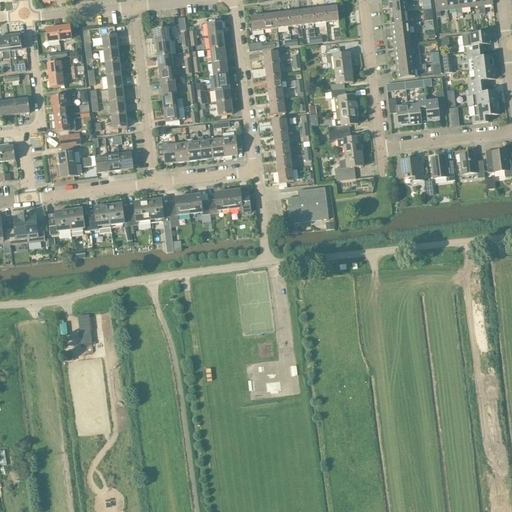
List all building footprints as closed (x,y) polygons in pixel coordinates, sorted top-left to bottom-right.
[(440,11),(447,10),(445,0),(434,0),(436,17),(441,17),(440,11)] [(457,0),(445,0),(447,10),(456,9),(459,9),(457,0)] [(470,8),(469,0),(457,0),(459,9),(456,9),(456,13),(462,12),(462,9),(470,8)] [(492,0),(480,0),(481,6),(478,7),(479,11),(485,10),(484,6),(493,5),(492,0)] [(413,6),(413,1),(388,4),(389,15),(407,13),(406,6),(413,6)] [(324,8),(326,23),(338,22),(337,7),(324,8)] [(314,25),(326,23),(324,8),(312,10),(314,25)] [(301,26),(314,25),(312,10),(300,11),(301,26)] [(433,21),(431,10),(423,11),(425,22),(433,21)] [(289,28),(301,26),(300,11),(287,13),(289,28)] [(277,29),(289,28),(287,13),(275,14),(277,29)] [(408,19),(407,13),(389,15),(391,26),(415,23),(415,18),(408,19)] [(277,33),(277,29),(275,14),(263,16),(265,31),(271,30),(271,33),(277,33)] [(252,32),(265,31),(263,16),(250,17),(252,32)] [(207,24),(209,37),(222,36),(221,22),(207,24)] [(416,27),(415,23),(391,26),(392,36),(409,34),(409,28),(416,27)] [(71,26),(59,28),(60,42),(72,40),(71,26)] [(60,42),(59,28),(46,29),(48,43),(60,42)] [(168,29),(155,31),(156,44),(169,42),(174,41),(173,36),(168,36),(168,29)] [(489,33),(462,36),(464,54),(467,54),(482,52),(488,51),(487,45),(491,45),(489,33)] [(410,41),(409,34),(392,36),(393,47),(418,44),(418,40),(410,41)] [(21,36),(7,38),(10,58),(11,66),(12,73),(26,72),(25,64),(24,65),(18,65),(17,65),(16,52),(22,51),(21,36)] [(104,51),(117,49),(116,36),(102,37),(104,51)] [(209,37),(210,50),(224,49),(222,36),(209,37)] [(7,38),(0,38),(0,53),(3,53),(3,59),(10,58),(7,38)] [(449,48),(448,38),(441,39),(442,49),(449,48)] [(171,56),(169,42),(156,44),(158,57),(171,56)] [(418,44),(393,47),(395,58),(412,56),(419,55),(419,48),(418,44)] [(119,62),(117,49),(104,51),(105,64),(119,62)] [(211,58),(207,59),(208,64),(212,64),(226,62),(224,49),(210,50),(211,56),(211,58)] [(335,71),(351,69),(349,55),(341,56),(340,49),(326,51),(327,58),(334,57),(335,71)] [(483,58),(482,52),(467,54),(467,60),(468,60),(469,71),(494,68),(492,57),(483,58)] [(263,55),(265,67),(279,65),(278,53),(263,55)] [(412,56),(395,58),(396,69),(421,66),(419,55),(412,56)] [(172,69),(171,56),(158,57),(159,70),(172,69)] [(448,56),(442,57),(444,69),(449,69),(449,65),(451,64),(450,56),(448,56)] [(121,75),(119,62),(105,64),(107,77),(121,75)] [(226,62),(212,64),(214,77),(227,76),(226,62)] [(49,77),(63,75),(62,63),(47,65),(49,77)] [(281,78),(279,65),(265,67),(266,79),(281,78)] [(426,69),(426,65),(421,66),(396,69),(397,80),(415,77),(414,71),(426,69)] [(173,69),(159,70),(161,84),(174,82),(173,75),(178,74),(177,68),(173,69)] [(494,68),(469,71),(474,71),(475,78),(472,78),(471,79),(471,82),(467,82),(468,89),(484,87),(483,81),(495,80),(494,68)] [(331,93),(345,91),(344,85),(353,84),(351,69),(335,71),(337,85),(330,86),(331,93)] [(65,87),(63,75),(49,77),(51,89),(65,87)] [(122,88),(121,75),(107,77),(109,90),(122,88)] [(229,89),(227,76),(214,77),(215,91),(229,89)] [(282,90),(281,78),(266,79),(268,92),(282,90)] [(176,95),(174,82),(161,84),(163,97),(176,95)] [(412,82),(405,83),(406,90),(413,89),(412,82)] [(484,93),(484,87),(468,89),(469,96),(472,96),(473,106),(498,103),(496,92),(484,93)] [(124,102),(122,88),(109,90),(110,103),(124,102)] [(229,89),(215,91),(217,103),(230,102),(229,89)] [(282,90),(268,92),(269,104),(284,102),(282,90)] [(346,98),(345,91),(331,93),(332,99),(335,99),(336,113),(356,111),(354,97),(346,98)] [(426,110),(428,122),(439,121),(438,107),(445,106),(443,92),(435,93),(436,101),(426,102),(426,110)] [(53,110),(67,108),(65,94),(56,95),(56,97),(52,98),(53,110)] [(177,108),(176,95),(163,97),(164,110),(177,108)] [(418,105),(408,106),(410,126),(421,125),(421,119),(427,119),(426,110),(426,102),(425,96),(417,97),(418,105)] [(29,100),(15,102),(17,116),(30,114),(29,100)] [(398,128),(410,126),(408,106),(397,108),(396,100),(388,101),(390,115),(397,114),(398,128)] [(4,117),(17,116),(15,102),(2,104),(4,117)] [(125,115),(124,102),(110,103),(112,116),(125,115)] [(232,115),(230,102),(217,103),(218,117),(232,115)] [(284,102),(269,104),(271,116),(286,115),(284,102)] [(499,115),(498,103),(473,106),(474,117),(472,118),(472,125),(488,123),(487,117),(499,115)] [(177,108),(164,110),(166,123),(179,122),(179,121),(185,120),(183,107),(177,108)] [(69,120),(67,108),(53,110),(55,122),(69,120)] [(356,111),(336,113),(337,120),(334,120),(335,128),(328,129),(329,136),(350,133),(349,126),(358,125),(356,111)] [(127,128),(125,115),(112,116),(113,130),(127,128)] [(70,132),(69,120),(55,122),(56,134),(70,132)] [(272,122),(273,135),(288,133),(286,121),(272,122)] [(288,133),(273,135),(275,147),(289,145),(288,133)] [(350,133),(329,136),(330,142),(337,142),(338,148),(344,147),(345,155),(361,153),(359,139),(351,140),(350,133)] [(60,137),(61,148),(81,146),(80,135),(60,137)] [(203,137),(198,138),(199,143),(201,161),(213,160),(211,142),(203,142),(203,137)] [(237,157),(235,140),(235,139),(223,140),(225,158),(237,157)] [(201,161),(199,143),(192,144),(192,140),(186,141),(187,144),(189,162),(201,161)] [(223,140),(211,142),(213,160),(225,158),(223,140)] [(163,144),(157,145),(159,158),(164,157),(165,165),(177,164),(175,146),(169,146),(169,143),(163,144)] [(189,162),(187,144),(175,146),(177,164),(189,162)] [(289,145),(275,147),(276,159),(291,158),(289,145)] [(9,146),(1,147),(3,163),(16,161),(14,148),(9,149),(9,146)] [(504,172),(505,178),(511,177),(511,174),(510,161),(508,161),(506,151),(495,152),(494,150),(485,152),(488,173),(504,172)] [(475,152),(456,155),(457,165),(460,164),(461,174),(458,174),(458,176),(477,173),(478,179),(485,178),(483,165),(477,166),(476,162),(475,152)] [(60,167),(76,165),(74,153),(56,155),(57,163),(60,163),(60,167)] [(363,167),(361,153),(345,155),(346,161),(339,162),(340,169),(334,170),(336,182),(355,180),(354,168),(363,167)] [(132,154),(120,156),(122,171),(134,170),(132,154)] [(122,171),(120,156),(108,157),(110,173),(122,171)] [(445,156),(431,158),(434,179),(447,178),(448,182),(455,181),(453,165),(446,166),(445,156)] [(98,174),(110,173),(108,157),(96,158),(98,174)] [(291,158),(276,159),(278,172),(292,170),(291,158)] [(397,169),(398,179),(412,178),(412,182),(424,180),(422,163),(416,163),(416,159),(398,161),(399,168),(397,169)] [(77,177),(76,165),(60,167),(61,170),(58,171),(59,179),(77,177)] [(292,170),(278,172),(279,184),(294,182),(292,170)] [(494,177),(487,178),(488,190),(495,189),(494,177)] [(298,198),(287,199),(290,225),(302,224),(302,219),(321,217),(321,221),(329,221),(325,189),(304,191),(305,197),(298,198)] [(236,192),(227,193),(229,210),(242,209),(242,214),(250,213),(249,197),(248,197),(241,198),(240,191),(236,192)] [(216,201),(208,201),(210,216),(218,215),(217,212),(229,210),(227,193),(215,194),(216,201)] [(210,216),(208,201),(201,202),(200,196),(187,197),(189,215),(202,214),(202,217),(210,216)] [(178,216),(189,215),(187,197),(175,199),(176,205),(168,206),(170,220),(178,219),(178,216)] [(162,200),(148,202),(150,221),(151,223),(164,222),(170,222),(170,220),(168,206),(163,207),(162,200)] [(135,210),(129,211),(131,227),(138,226),(138,225),(151,223),(150,221),(148,202),(134,204),(135,210)] [(122,205),(108,207),(111,226),(111,228),(124,226),(124,227),(130,227),(131,227),(129,211),(123,212),(122,205)] [(95,215),(89,215),(91,231),(98,231),(98,230),(111,228),(111,226),(108,207),(94,208),(95,215)] [(82,210),(68,211),(71,231),(71,233),(84,231),(84,232),(91,231),(89,215),(83,216),(82,210)] [(55,220),(49,220),(51,236),(52,239),(59,239),(58,236),(58,234),(71,233),(71,231),(68,211),(54,213),(55,220)] [(36,215),(24,217),(28,244),(40,243),(46,242),(45,240),(44,226),(37,226),(36,215)] [(10,245),(10,246),(28,244),(24,217),(13,218),(15,229),(9,230),(10,245)] [(3,245),(10,245),(9,230),(2,230),(1,219),(0,219),(0,243),(3,243),(3,245)] [(333,222),(325,223),(326,231),(334,230),(333,222)] [(180,243),(173,244),(174,252),(181,251),(180,243)] [(88,316),(78,317),(81,344),(92,343),(88,316)]
